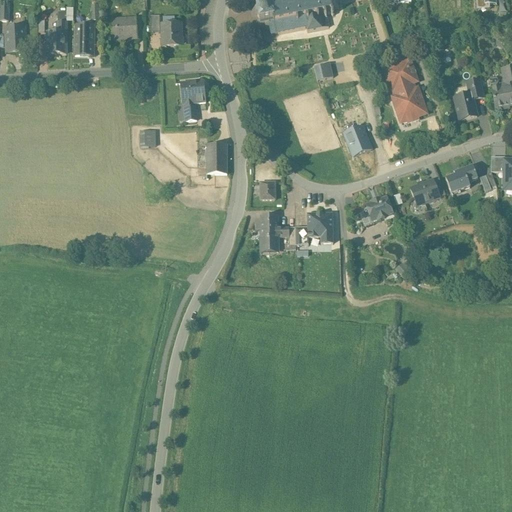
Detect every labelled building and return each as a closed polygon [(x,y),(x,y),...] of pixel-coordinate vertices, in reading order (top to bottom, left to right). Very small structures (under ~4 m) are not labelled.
[(267,0),(264,1),(264,5),(263,5),(264,13),(252,14),(253,19),(258,18),(259,28),(255,28),(255,32),(265,31),(266,36),(271,36),(271,38),(308,32),(308,35),(328,31),(326,18),(331,16),(333,18),(334,17),(332,15),(335,10),(338,11),(338,9),(335,8),(334,3),(337,1),(335,0),(333,2),(330,0),(319,0),(318,0),(317,0),(267,0)] [(488,6),(497,6),(496,0),(475,0),(476,9),(488,8),(488,6)] [(144,1),(132,1),(133,14),(145,13),(144,1)] [(9,6),(1,5),(0,23),(8,24),(9,6)] [(66,14),(58,14),(58,25),(66,25),(66,24),(66,22),(66,14)] [(160,18),(151,18),(151,34),(160,34),(160,18)] [(135,22),(110,24),(112,45),(137,43),(135,22)] [(56,31),(49,31),(48,33),(48,34),(47,34),(47,56),(66,56),(66,25),(58,25),(58,33),(56,31)] [(181,26),(162,26),(162,48),(180,47),(180,39),(181,39),(181,26)] [(94,28),(76,28),(76,58),(94,58),(94,28)] [(25,29),(6,30),(7,55),(26,54),(25,29)] [(410,62),(384,71),(391,92),(394,91),(396,98),(392,99),(401,125),(407,123),(407,124),(419,121),(418,119),(426,116),(418,90),(414,92),(411,85),(417,83),(410,62)] [(330,66),(314,70),(317,84),(333,80),(330,66)] [(508,88),(500,89),(497,88),(497,86),(498,84),(498,81),(496,80),(490,81),(489,82),(489,86),(491,87),(494,86),(495,88),(493,90),(493,92),(492,93),(496,110),(511,107),(511,83),(507,85),(508,88)] [(480,82),(466,85),(468,97),(472,96),(473,102),(485,99),(480,82)] [(204,84),(180,86),(182,108),(178,108),(179,124),(186,123),(185,114),(195,113),(195,106),(206,105),(205,99),(209,98),(208,90),(204,90),(204,84)] [(455,96),(467,94),(466,88),(454,90),(455,96)] [(468,97),(454,100),(460,123),(477,119),(473,102),(472,96),(468,97)] [(195,113),(185,114),(186,123),(186,124),(197,123),(196,113),(195,113)] [(352,159),(372,151),(363,129),(343,137),(352,159)] [(149,150),(149,133),(140,133),(140,150),(149,150)] [(227,147),(207,147),(206,177),(227,177),(227,147)] [(491,174),(505,174),(505,162),(505,159),(491,159),(491,174)] [(471,167),(453,175),(454,177),(445,181),(451,197),(469,190),(467,184),(476,180),(471,167)] [(495,185),(491,175),(486,178),(490,187),(495,185)] [(486,178),(480,180),(486,194),(491,192),(490,187),(486,178)] [(439,181),(433,184),(439,200),(445,197),(439,181)] [(433,183),(411,191),(418,208),(439,200),(433,184),(433,183)] [(275,185),(260,185),(261,202),(275,202),(275,185)] [(380,202),(372,205),(372,206),(366,208),(367,209),(372,223),(373,223),(379,221),(381,222),(385,221),(386,218),(392,216),(386,201),(380,203),(380,202)] [(367,209),(356,214),(362,230),(374,226),(373,223),(372,223),(367,209)] [(331,216),(308,217),(308,216),(307,217),(307,218),(308,230),(308,241),(321,241),(321,245),(321,247),(333,246),(333,245),(332,217),(333,217),(333,216),(332,216),(331,216)] [(278,219),(261,219),(261,226),(261,231),(260,232),(260,241),(278,241),(279,241),(279,240),(289,240),(289,230),(278,230),(278,219)] [(308,230),(295,230),(296,248),(309,248),(308,241),(308,230)] [(278,241),(260,241),(260,254),(279,253),(278,241)] [(404,264),(397,271),(401,276),(409,269),(404,264)]
